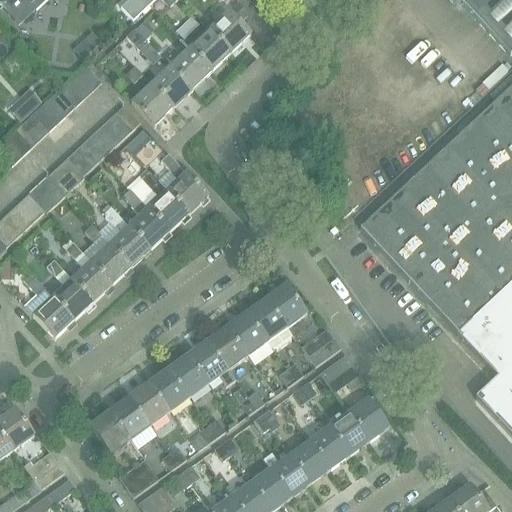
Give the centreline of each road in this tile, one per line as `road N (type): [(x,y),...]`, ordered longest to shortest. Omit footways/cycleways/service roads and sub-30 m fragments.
road 1 (residential): [(362,511),(433,458),(284,224)]
road 2 (residential): [(284,224),(217,143),(218,120),(321,33),(292,0)]
road 3 (residential): [(38,402),(284,224)]
road 4 (residential): [(117,511),(38,402)]
road 5 (unknown): [(411,0),(435,33),(482,72),(511,75)]
